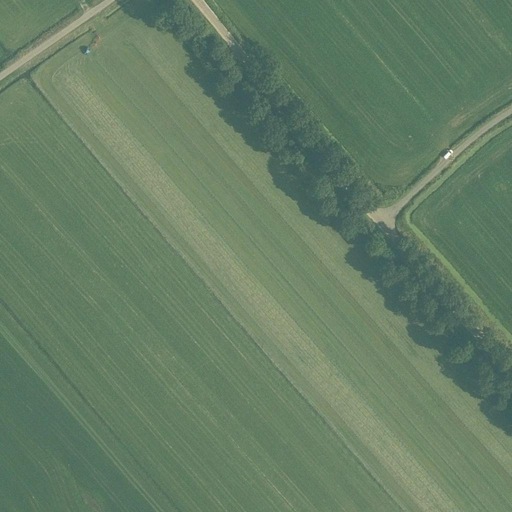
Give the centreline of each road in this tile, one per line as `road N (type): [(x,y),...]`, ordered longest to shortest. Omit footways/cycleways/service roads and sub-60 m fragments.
road 1 (unclassified): [(378,225),(188,0)]
road 2 (unclassified): [(511,380),(378,225)]
road 3 (unclassified): [(378,225),(511,111)]
road 4 (unclassified): [(0,83),(113,0)]
